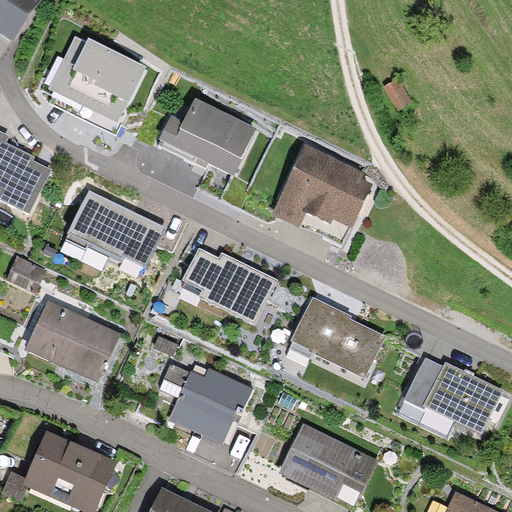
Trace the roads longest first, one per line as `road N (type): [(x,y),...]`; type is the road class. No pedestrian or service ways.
road 1 (residential): [(4,67),(21,111),(46,137),(511,363)]
road 2 (track): [(330,0),(358,114),(396,185),(511,277)]
road 3 (residential): [(281,511),(51,404),(0,389)]
